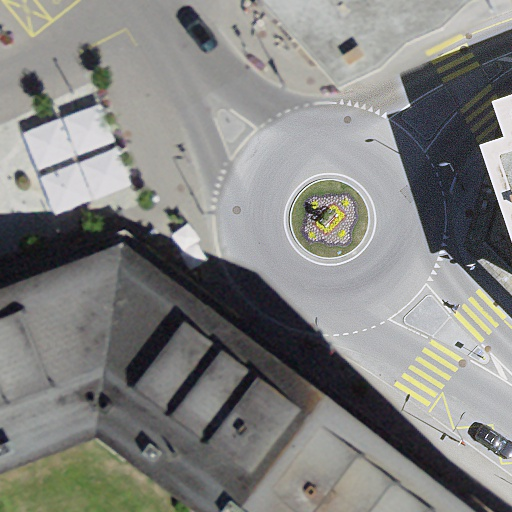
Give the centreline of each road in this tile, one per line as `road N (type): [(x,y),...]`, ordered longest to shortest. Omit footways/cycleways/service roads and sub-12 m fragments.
road 1 (secondary): [(511,45),(414,79),(320,138)]
road 2 (tertiary): [(319,301),(511,392)]
road 3 (secondary): [(187,59),(244,226)]
road 4 (residential): [(159,22),(0,98)]
road 5 (tertiary): [(511,363),(408,222)]
road 6 (secondary): [(407,208),(511,83)]
road 7 (secondary): [(295,144),(187,59)]
road 8 (secondary): [(319,301),(379,282),(402,251),(408,222)]
road 9 (secondary): [(407,208),(380,158),(358,144),(320,138)]
